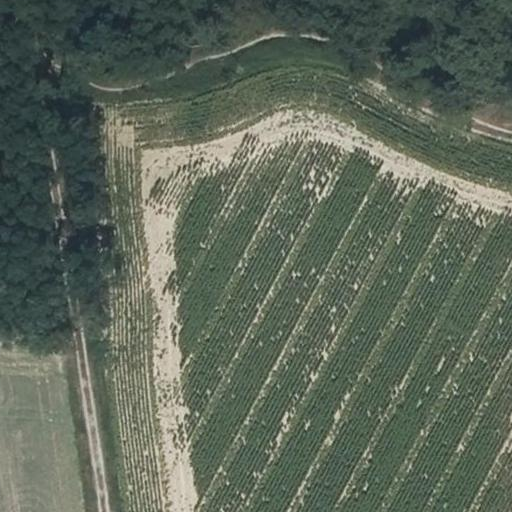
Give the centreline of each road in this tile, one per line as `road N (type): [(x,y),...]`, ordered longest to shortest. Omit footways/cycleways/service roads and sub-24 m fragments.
road 1 (track): [(35,47),(70,87),(119,90),(307,47),(368,66),(511,142)]
road 2 (track): [(101,511),(35,47)]
